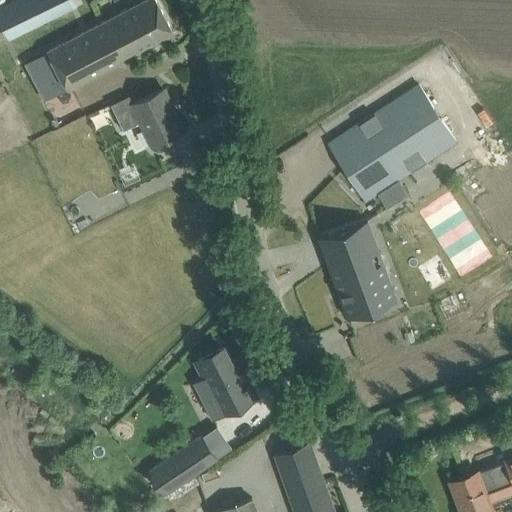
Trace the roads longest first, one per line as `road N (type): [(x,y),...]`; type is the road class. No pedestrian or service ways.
road 1 (unclassified): [(395,511),(363,452),(313,390),(271,310),(251,248),(204,0)]
road 2 (track): [(363,452),(511,384)]
